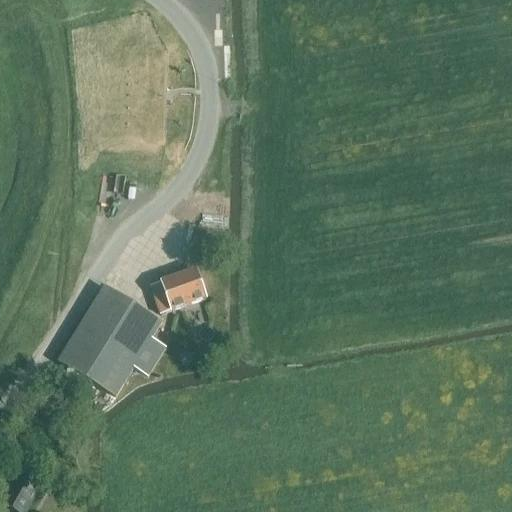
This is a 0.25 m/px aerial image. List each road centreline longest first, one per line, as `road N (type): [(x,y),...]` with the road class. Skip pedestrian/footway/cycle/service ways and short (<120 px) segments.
road 1 (track): [(283,394),(282,113),(332,79),(511,23)]
road 2 (unclassified): [(0,423),(124,236),(173,199),(205,153),(208,59),(160,0)]
road 3 (track): [(67,198),(56,343)]
road 4 (track): [(282,113),(263,112),(271,0)]
